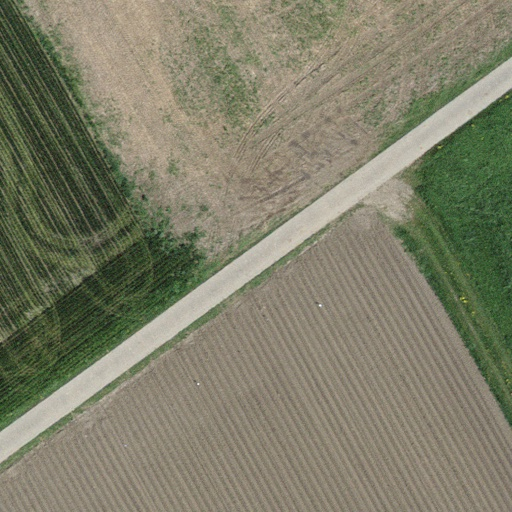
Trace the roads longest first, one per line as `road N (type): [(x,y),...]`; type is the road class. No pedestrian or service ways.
road 1 (track): [(511,75),(0,450)]
road 2 (track): [(511,390),(387,166)]
